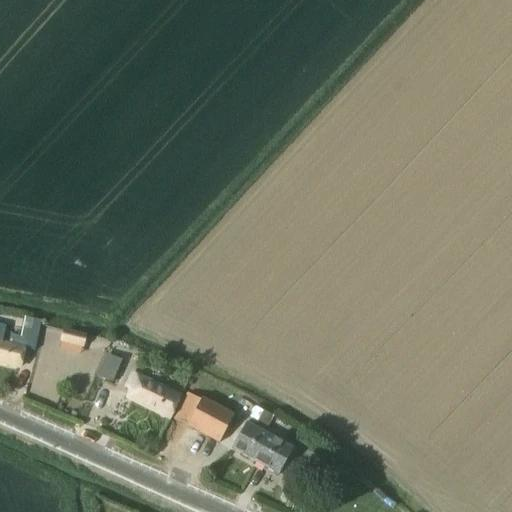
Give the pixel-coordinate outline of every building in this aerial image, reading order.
[(0,364),(20,369),(24,349),(35,352),(41,322),(25,319),(20,339),(10,336),(8,345),(1,344),(5,328),(0,326),(0,364)] [(85,336),(53,329),(50,339),(60,342),(58,347),(81,353),(85,336)] [(112,383),(120,362),(109,358),(101,379),(112,383)] [(129,399),(168,418),(178,398),(133,376),(126,388),(132,392),(129,399)] [(173,420),(187,428),(219,445),(233,416),(202,399),(201,402),(186,395),(173,420)] [(245,425),(231,450),(278,476),(292,451),(245,425)]
